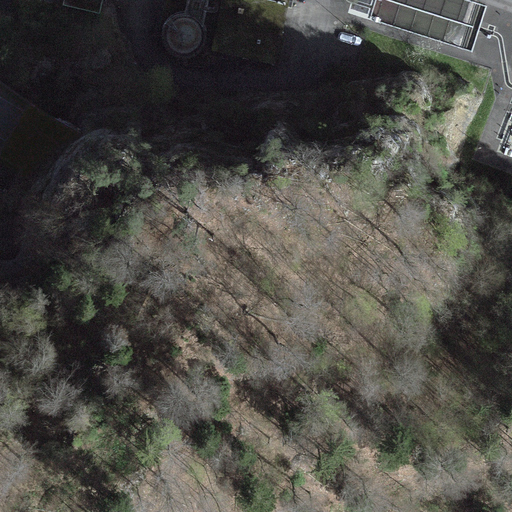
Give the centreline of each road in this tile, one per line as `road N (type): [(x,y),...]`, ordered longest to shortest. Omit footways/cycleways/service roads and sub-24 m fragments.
road 1 (motorway): [(511,365),(213,238),(0,116)]
road 2 (motorway): [(0,220),(195,325),(511,452)]
